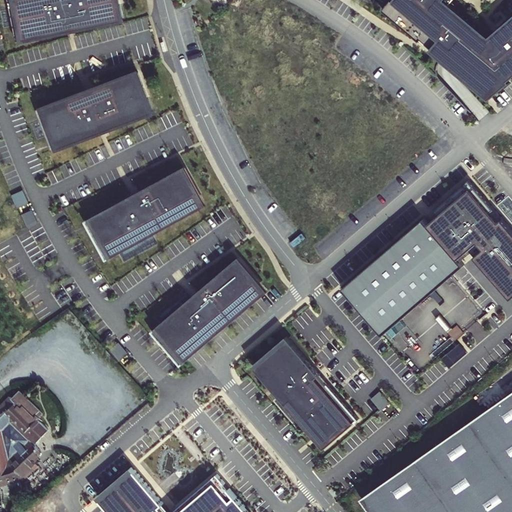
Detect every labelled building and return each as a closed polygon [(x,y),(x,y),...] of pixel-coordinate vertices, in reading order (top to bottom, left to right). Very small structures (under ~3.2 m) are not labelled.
[(7,0),(16,42),(105,24),(105,23),(120,20),(115,0),(7,0)] [(390,0),(383,9),(420,40),(422,38),(492,98),(511,81),(509,79),(511,76),(511,13),(503,21),(504,23),(490,35),(451,3),(452,0),(390,0)] [(84,92),(37,110),(52,151),(138,119),(138,118),(152,113),(137,73),(94,89),(93,88),(83,92),(84,92)] [(132,195),(85,221),(106,260),(153,234),(207,204),(187,166),(132,196),(132,195)] [(470,187),(427,224),(458,258),(477,241),(484,249),(476,256),(511,297),(511,296),(511,228),(503,217),(499,220),(470,187)] [(22,191),(11,196),(17,209),(28,204),(22,191)] [(31,211),(20,216),(26,229),(37,224),(31,211)] [(424,220),(344,289),(383,334),(463,265),(458,258),(427,224),(424,220)] [(192,297),(152,331),(181,366),(222,331),(221,330),(269,290),(241,257),(193,297),(192,297)] [(361,418),(288,337),(254,365),(327,447),(361,418)] [(120,342),(111,349),(120,361),(129,354),(120,342)] [(26,466),(39,455),(33,448),(36,444),(48,434),(35,418),(40,413),(20,389),(11,396),(10,394),(0,402),(0,483),(1,488),(17,485),(17,483),(16,477),(15,475),(26,466)] [(511,511),(511,391),(361,498),(371,511),(511,511)] [(31,471),(26,466),(15,475),(16,477),(17,483),(31,471)] [(218,474),(172,511),(171,511),(135,469),(103,497),(116,511),(249,511),(245,507),(246,506),(218,474)]
